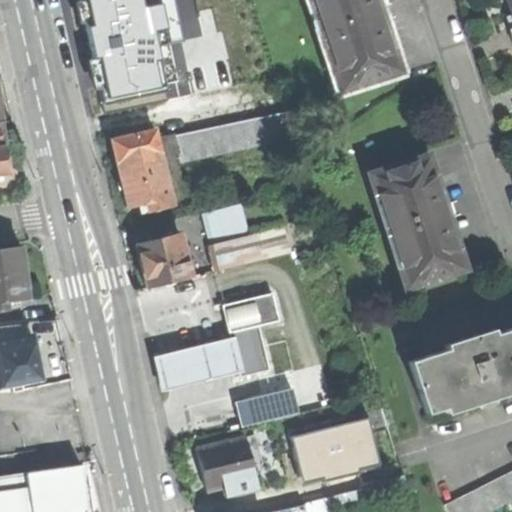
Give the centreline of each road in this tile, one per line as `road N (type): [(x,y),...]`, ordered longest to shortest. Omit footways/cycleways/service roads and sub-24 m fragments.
road 1 (secondary): [(155,511),(82,214)]
road 2 (residential): [(511,232),(433,0)]
road 3 (secondary): [(82,214),(31,0)]
